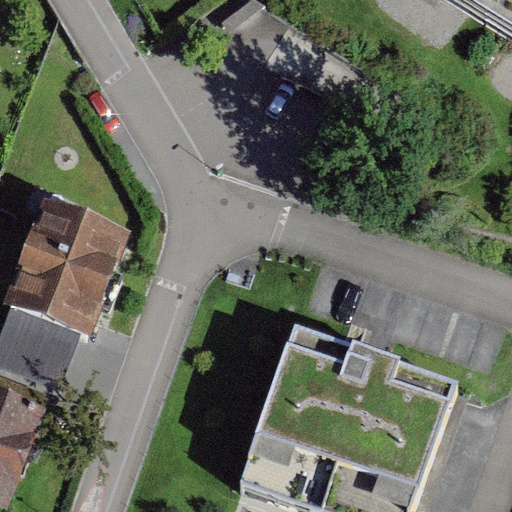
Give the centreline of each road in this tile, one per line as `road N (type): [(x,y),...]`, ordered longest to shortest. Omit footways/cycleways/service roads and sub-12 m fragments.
road 1 (residential): [(201,210),(511,309)]
road 2 (residential): [(201,210),(92,511)]
road 3 (residential): [(72,0),(201,210)]
